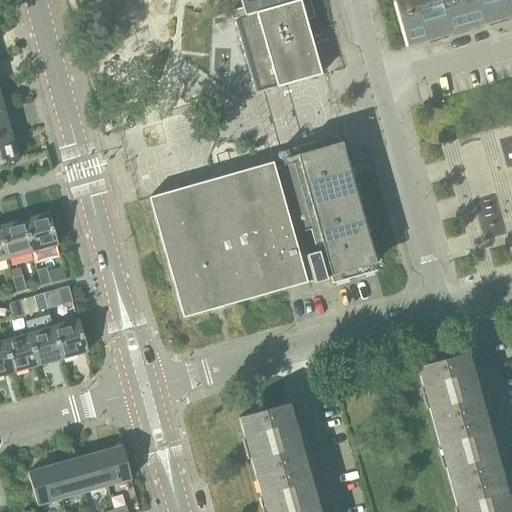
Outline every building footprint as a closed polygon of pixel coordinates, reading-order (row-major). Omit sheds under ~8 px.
[(293,0),(294,2),(245,16),(243,8),(230,12),(232,21),(234,20),(255,94),(276,88),(321,76),(306,21),(314,18),(309,0),(293,0)] [(293,0),(240,0),(243,8),(245,16),(294,2),(293,0)] [(466,30),(457,0),(392,0),(406,47),(466,30)] [(511,0),(457,0),(466,30),(511,17),(511,0)] [(0,111),(0,137),(11,135),(4,110),(0,111)] [(0,164),(18,160),(11,135),(0,137),(0,164)] [(293,237),(265,245),(278,292),(313,282),(313,284),(326,281),(325,278),(330,277),(332,285),(377,272),(351,181),(339,136),(294,149),(284,152),(286,160),(272,163),(293,237)] [(272,163),(148,199),(182,319),(278,292),(265,245),(293,237),(272,163)] [(47,214),(22,221),(32,253),(56,246),(47,214)] [(22,221),(0,227),(0,236),(7,260),(32,253),(22,221)] [(47,272),(46,269),(37,272),(41,287),(66,280),(62,268),(47,272)] [(26,291),(26,289),(22,276),(12,279),(17,294),(26,291)] [(72,303),(68,289),(68,287),(59,290),(63,305),(72,303)] [(47,309),(43,294),(18,301),(22,316),(47,309)] [(14,319),(22,316),(18,301),(10,304),(14,319)] [(78,321),(53,328),(62,360),(87,353),(78,321)] [(53,328),(28,335),(37,367),(62,360),(53,328)] [(28,335),(3,342),(13,374),(37,367),(28,335)] [(3,342),(0,342),(0,377),(13,374),(3,342)] [(417,369),(434,429),(483,415),(466,355),(417,369)] [(238,419),(256,479),(305,465),(288,405),(238,419)] [(434,429),(451,489),(500,475),(483,415),(434,429)] [(122,447),(99,454),(108,487),(131,481),(122,447)] [(108,487),(99,454),(75,460),(84,494),(108,487)] [(62,500),(84,494),(75,460),(52,466),(62,500)] [(318,511),(305,465),(256,479),(264,511),(318,511)] [(38,506),(62,500),(52,466),(28,473),(38,506)] [(451,489),(457,511),(511,511),(500,475),(451,489)]
